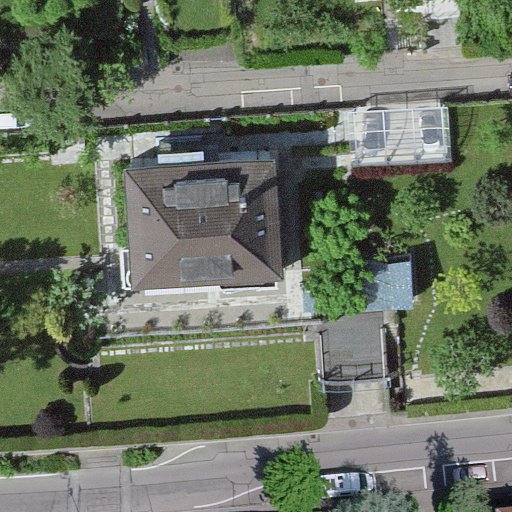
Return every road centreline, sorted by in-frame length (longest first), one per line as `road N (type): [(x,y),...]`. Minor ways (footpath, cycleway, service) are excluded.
road 1 (residential): [(0,493),(511,445)]
road 2 (residential): [(511,66),(0,93)]
